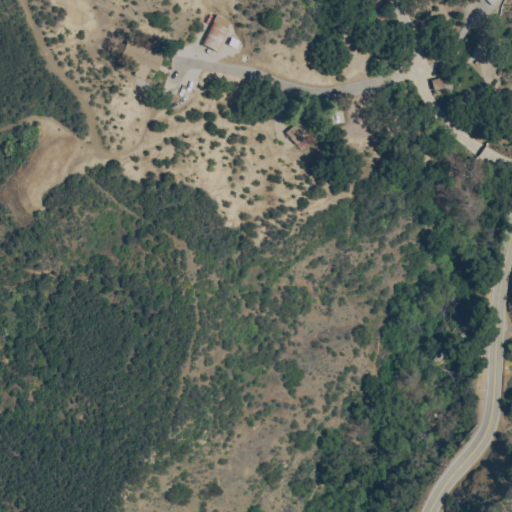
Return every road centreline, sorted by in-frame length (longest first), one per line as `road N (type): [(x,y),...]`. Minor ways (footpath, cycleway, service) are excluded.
road 1 (tertiary): [(429,511),(489,423),(496,310),(511,237)]
road 2 (residential): [(396,0),(400,47),(426,98),(480,153),(511,166)]
